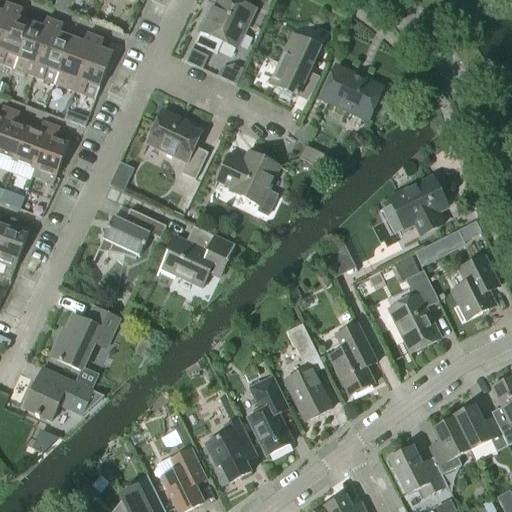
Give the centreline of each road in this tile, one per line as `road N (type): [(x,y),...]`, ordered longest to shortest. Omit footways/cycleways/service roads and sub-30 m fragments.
road 1 (residential): [(12,373),(147,57)]
road 2 (residential): [(511,339),(357,447)]
road 3 (tertiary): [(436,42),(511,185)]
road 4 (residential): [(292,118),(147,57)]
